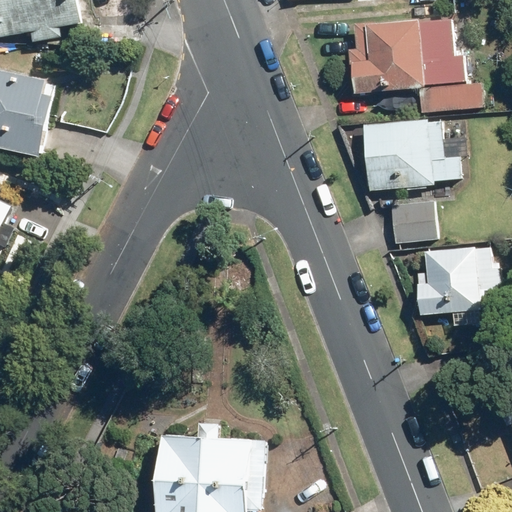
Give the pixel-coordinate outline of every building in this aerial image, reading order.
[(0,0),(0,38),(32,33),(33,42),(65,38),(63,27),(85,24),(81,0),(0,0)] [(352,48),(355,94),(421,88),(423,113),(488,107),(484,80),(469,81),(465,54),(455,55),(452,18),(356,27),(358,48),(352,48)] [(61,83),(0,70),(0,147),(45,157),(61,83)] [(366,123),(371,190),(438,185),(438,180),(464,178),(462,154),(447,155),(444,120),(430,121),(430,118),(366,123)] [(0,245),(18,206),(1,198),(6,186),(0,183),(0,245)] [(393,204),(396,245),(440,241),(436,200),(393,204)] [(420,285),(423,316),(485,311),(484,309),(498,308),(494,248),(479,250),(479,247),(430,251),(432,284),(420,285)] [(511,342),(484,345),(486,369),(511,367),(511,342)] [(511,392),(501,396),(511,425),(511,392)] [(165,433),(160,511),(251,511),(252,508),(266,510),(270,440),(222,437),(223,424),(201,423),(200,434),(165,433)]
